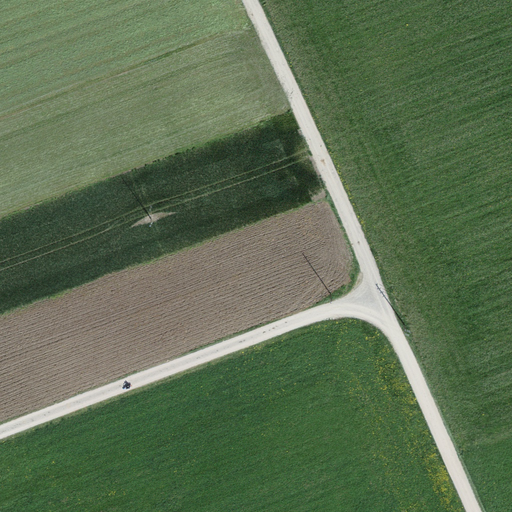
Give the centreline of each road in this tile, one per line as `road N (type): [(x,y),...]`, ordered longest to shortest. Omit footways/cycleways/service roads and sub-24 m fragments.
road 1 (track): [(0,431),(380,293)]
road 2 (track): [(249,0),(380,293)]
road 3 (track): [(380,293),(473,511)]
